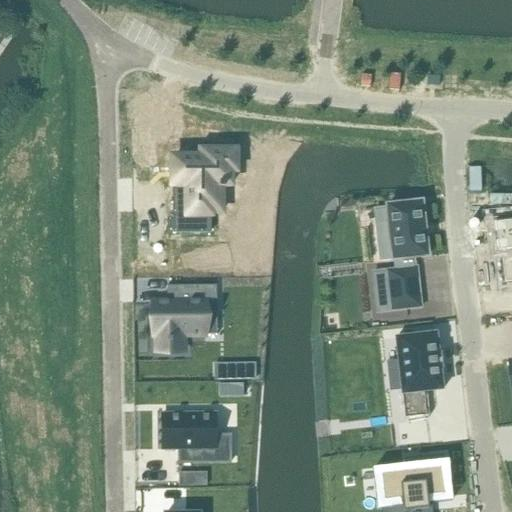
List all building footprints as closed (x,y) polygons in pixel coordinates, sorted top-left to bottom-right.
[(427,76),(426,86),(438,87),(438,77),(427,76)] [(189,160),(172,160),(172,180),(172,235),(210,235),(210,214),(221,213),(221,189),(224,189),(224,186),(230,186),(230,173),(235,173),(235,152),(220,152),(220,146),(199,147),(200,159),(189,159),(189,160)] [(392,273),(372,275),(376,313),(419,309),(418,300),(415,270),(414,258),(422,257),(426,257),(421,205),(386,208),(386,211),(375,212),(376,226),(388,225),(392,273)] [(169,304),(156,304),(156,318),(156,349),(156,357),(182,357),(182,339),(205,339),(205,308),(217,308),(217,290),(169,290),(169,304)] [(435,335),(395,340),(397,362),(401,392),(404,420),(429,417),(426,393),(442,392),(439,371),(441,371),(439,356),(437,356),(435,335)] [(254,365),(213,366),(213,383),(255,382),(254,365)] [(215,414),(159,414),(159,451),(181,451),(182,464),(229,464),(229,437),(215,437),(215,414)] [(406,472),(378,475),(381,511),(425,511),(424,501),(429,501),(445,499),(444,481),(446,481),(443,456),(433,458),(433,460),(405,463),(406,472)] [(205,475),(177,475),(177,488),(205,488),(205,475)] [(238,490),(215,491),(215,510),(238,510),(238,509),(238,490)]
